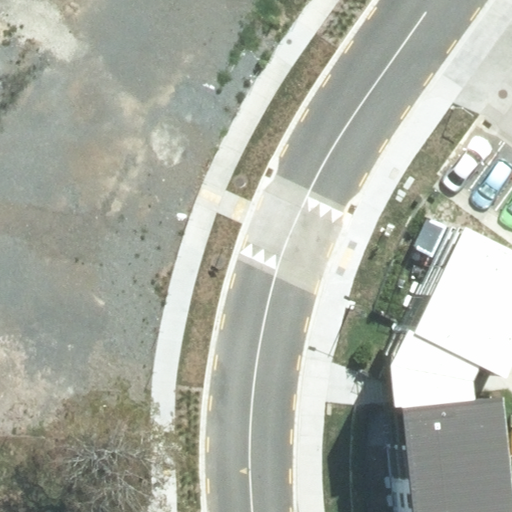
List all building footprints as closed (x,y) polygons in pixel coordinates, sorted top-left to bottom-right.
[(78,0),(67,61),(158,78),(164,45),(180,48),(189,0),(78,0)] [(208,120),(132,100),(109,184),(186,204),(208,120)] [(0,166),(0,320),(90,234),(12,154),(0,166)] [(495,511),(482,389),(486,364),(511,309),(511,250),(444,217),(390,321),(373,356),(378,396),(390,511),(495,511)] [(74,386),(0,384),(0,427),(73,429),(74,386)]
